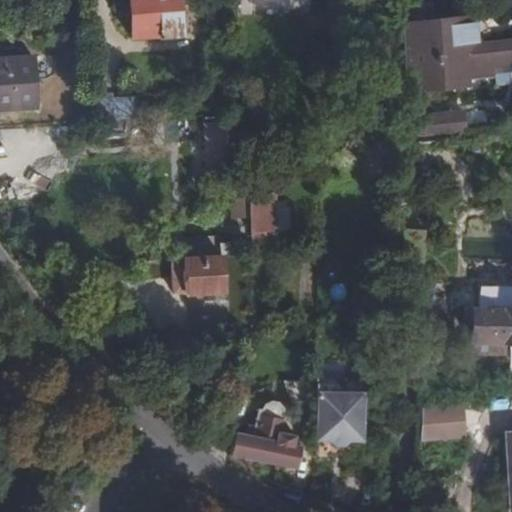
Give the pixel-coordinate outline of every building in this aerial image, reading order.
[(177,0),(125,0),(127,42),(179,39),(177,0)] [(400,0),(401,18),(405,82),(439,80),(456,79),(459,72),(467,72),(494,70),(494,82),(509,82),(511,80),(511,37),(475,40),(473,14),(433,16),(431,0),(400,0)] [(80,52),(78,22),(77,9),(68,10),(69,24),(71,53),(80,52)] [(30,50),(0,51),(0,103),(34,101),(30,50)] [(107,79),(89,80),(90,102),(133,100),(132,83),(107,85),(107,79)] [(406,113),(414,112),(412,87),(405,88),(406,113)] [(461,110),(462,130),(486,128),(485,109),(461,110)] [(406,113),(407,133),(462,130),(461,110),(414,112),(406,113)] [(222,122),(203,123),(204,146),(223,145),(222,122)] [(260,189),(246,190),(248,223),(263,222),(260,189)] [(301,237),(268,239),(269,256),(301,254),(301,237)] [(229,244),(216,245),(218,281),(232,281),(229,244)] [(216,245),(180,246),(183,283),(218,281),(216,245)] [(421,248),(400,248),(400,279),(400,281),(421,281),(421,248)] [(511,344),(511,286),(483,285),(482,304),(462,303),(462,317),(470,318),(468,350),(489,351),(489,344),(511,344)] [(329,379),(329,383),(358,382),(358,387),(378,386),(378,382),(357,378),(329,379)] [(329,383),(332,441),(347,440),(352,444),(361,443),(365,439),(380,438),(378,386),(358,387),(358,382),(329,383)] [(250,457),(261,459),(293,468),(299,444),(275,437),(281,414),(282,410),(281,406),(278,404),(274,402),(269,402),(265,404),(259,426),(257,434),(250,457)] [(463,405),(423,407),(420,440),(466,437),(463,405)] [(226,450),(250,457),(257,434),(232,427),(226,450)]
